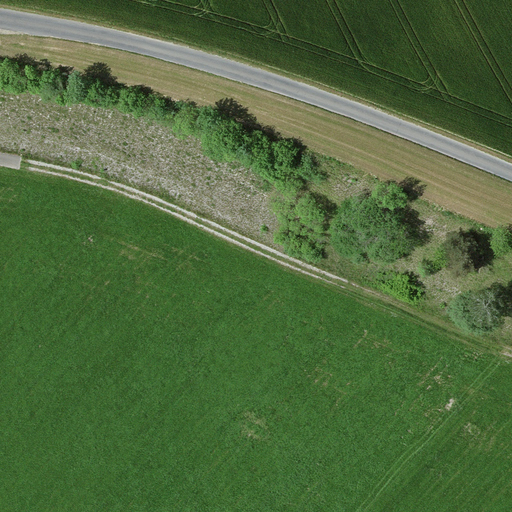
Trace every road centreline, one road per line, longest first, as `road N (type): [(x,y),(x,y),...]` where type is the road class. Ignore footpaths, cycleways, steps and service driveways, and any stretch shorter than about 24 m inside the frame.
road 1 (unclassified): [(0,16),(258,77),(511,172)]
road 2 (track): [(18,161),(150,199),(511,353)]
